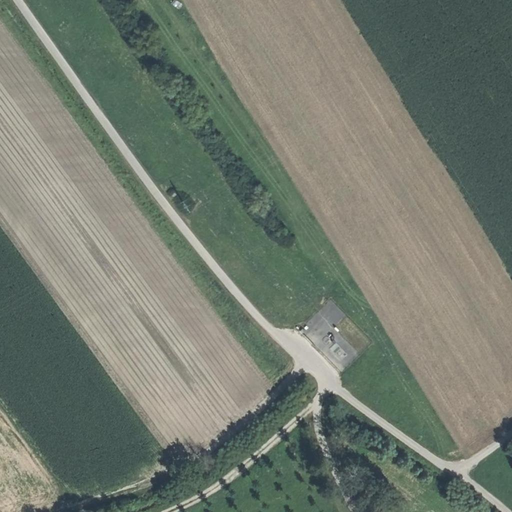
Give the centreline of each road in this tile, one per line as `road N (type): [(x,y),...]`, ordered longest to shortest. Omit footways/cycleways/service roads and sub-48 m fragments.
road 1 (track): [(66,511),(177,472),(306,366)]
road 2 (track): [(166,511),(226,481),(332,385)]
